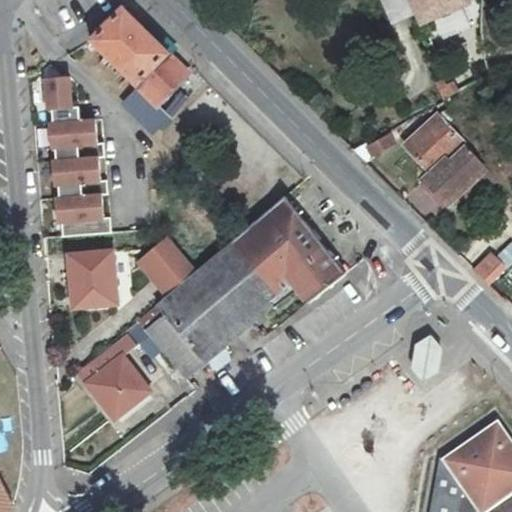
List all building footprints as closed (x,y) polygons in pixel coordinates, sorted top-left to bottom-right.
[(463,0),(404,0),(418,29),(466,6),(463,0)] [(122,9),(91,40),(139,88),(125,103),(152,130),(167,115),(158,106),(189,75),(122,9)] [(73,106),(71,74),(46,77),(49,108),(52,108),(54,121),(49,121),(52,146),(56,146),(57,158),(52,159),(54,184),(59,183),(60,196),(56,196),(58,220),(62,220),(64,235),(112,231),(111,215),(105,216),(103,194),(109,193),(107,178),(102,178),(100,156),(106,155),(105,141),(98,141),(96,117),(81,118),(80,105),(73,106)] [(432,83),(444,100),(454,93),(442,75),(432,83)] [(449,208),(485,171),(466,152),(470,149),(447,123),(456,112),(444,100),(435,106),(443,112),(406,145),(433,176),(425,183),(449,208)] [(395,144),(388,132),(368,144),(374,155),(395,144)] [(167,292),(135,318),(185,379),(268,304),(273,308),(299,290),(308,303),(346,275),(285,197),(197,267),(167,292)] [(142,258),(167,292),(197,267),(171,236),(142,258)] [(508,268),(511,264),(511,242),(497,254),(508,268)] [(113,251),(71,254),(75,307),(117,303),(113,251)] [(481,264),(474,271),(489,287),(502,275),(494,266),(488,271),(481,264)] [(433,376),(440,344),(418,338),(410,371),(433,376)] [(145,387),(109,341),(75,367),(111,413),(145,387)] [(511,511),(511,439),(501,423),(449,458),(466,482),(461,508),(463,511),(511,511)] [(0,473),(0,511),(6,511),(13,497),(0,473)]
